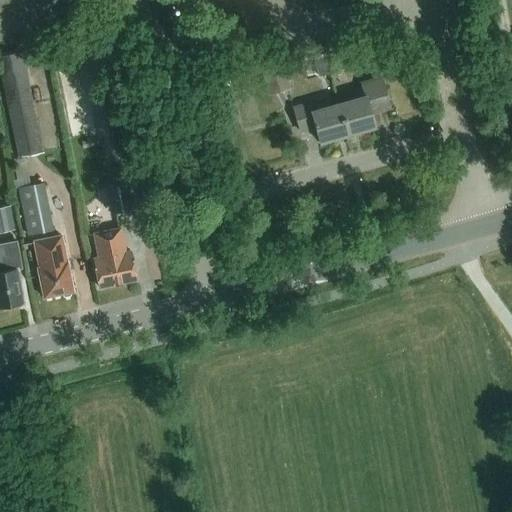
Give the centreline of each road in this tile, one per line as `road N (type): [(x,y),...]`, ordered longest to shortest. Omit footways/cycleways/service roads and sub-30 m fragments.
road 1 (residential): [(210,302),(197,247),(207,214),(226,201),(443,140),(469,153),(489,226)]
road 2 (tertiary): [(210,302),(456,236)]
road 3 (tertiary): [(9,357),(210,302)]
